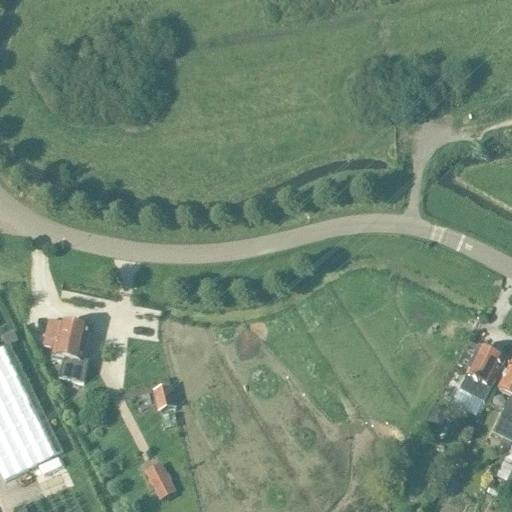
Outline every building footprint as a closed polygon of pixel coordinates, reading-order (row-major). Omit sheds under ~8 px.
[(49,324),(44,349),(55,351),(53,364),(64,366),(60,382),(83,387),(87,363),(84,363),(90,332),(87,332),(85,328),(79,327),(75,329),(49,324)] [(141,344),(139,340),(133,340),(130,342),(115,340),(111,368),(123,370),(123,376),(139,378),(139,382),(151,384),(153,366),(151,366),(154,345),(141,344)] [(63,455),(10,348),(0,353),(0,472),(5,483),(63,455)] [(502,363),(501,358),(495,355),(491,357),(481,352),(479,355),(467,349),(457,368),(469,374),(460,394),(484,406),(505,364),(502,363)] [(511,443),(511,366),(499,393),(511,399),(493,436),(511,445),(511,443)] [(440,394),(448,398),(456,385),(448,380),(440,394)] [(163,413),(175,411),(171,391),(159,394),(163,413)] [(438,409),(429,424),(439,429),(448,414),(438,409)] [(511,443),(511,445),(511,451),(498,479),(508,484),(511,477),(511,443)] [(161,467),(145,476),(159,504),(176,496),(161,467)]
